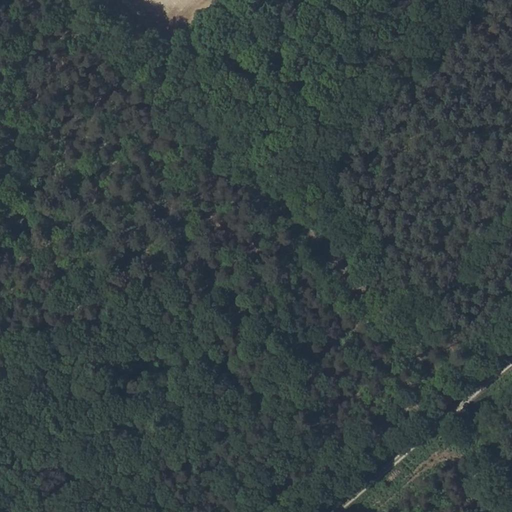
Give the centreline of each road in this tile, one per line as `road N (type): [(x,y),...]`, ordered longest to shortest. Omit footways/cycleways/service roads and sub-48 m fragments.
road 1 (track): [(90,0),(511,466)]
road 2 (track): [(511,352),(323,511)]
